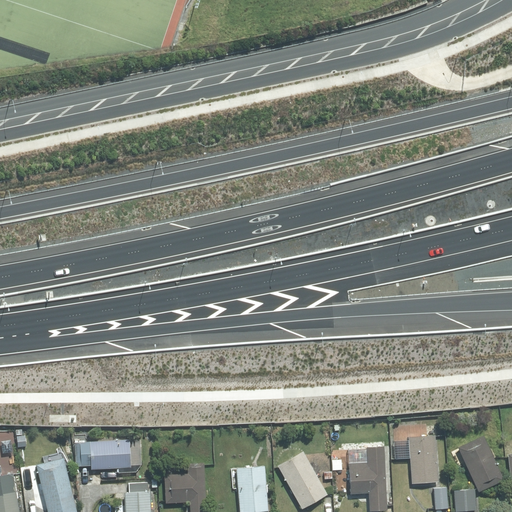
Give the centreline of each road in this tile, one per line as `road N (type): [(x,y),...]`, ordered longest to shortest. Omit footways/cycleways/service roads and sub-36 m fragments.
road 1 (motorway): [(0,276),(245,229),(511,160)]
road 2 (motorway): [(0,212),(511,101)]
road 3 (motorway): [(511,228),(0,326)]
road 4 (motorway): [(511,300),(0,342)]
road 5 (secondary): [(0,124),(388,41),(495,0)]
road 6 (track): [(412,34),(428,68),(443,78),(474,82),(511,69)]
